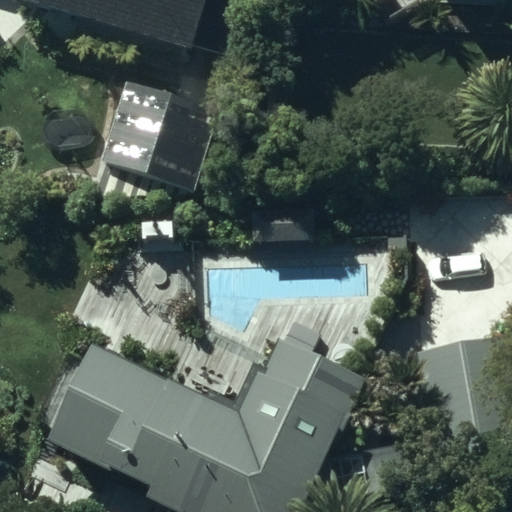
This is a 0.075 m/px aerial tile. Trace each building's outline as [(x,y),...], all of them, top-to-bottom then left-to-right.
[(14,0),(13,7),(196,63),(215,0),(14,0)] [(117,91),(90,175),(99,177),(91,203),(129,202),(133,191),(172,203),(200,118),(117,91)] [(124,214),(16,216),(17,259),(125,257),(124,214)] [(480,351),(410,359),(419,431),(489,422),(480,351)] [(219,430),(72,363),(29,457),(74,478),(72,483),(125,507),(122,511),(284,511),(317,441),(326,445),(351,391),(266,352),(245,398),(236,393),(219,430)]
